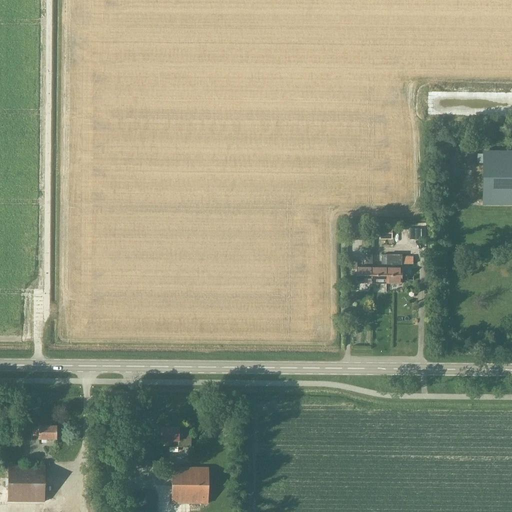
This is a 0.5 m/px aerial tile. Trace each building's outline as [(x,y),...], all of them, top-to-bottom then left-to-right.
[(511,152),(483,152),(483,204),(511,204),(511,152)] [(408,240),(421,240),(421,226),(415,226),(415,229),(409,229),(408,240)] [(346,227),(346,240),(356,240),(356,228),(346,227)] [(379,228),(379,238),(391,238),(391,228),(379,228)] [(371,283),(371,268),(371,255),(366,255),(366,268),(357,268),(356,268),(356,283),(357,283),(371,283)] [(385,284),(386,268),(386,255),(381,255),(380,268),(371,268),(371,283),(385,284)] [(385,284),(400,284),(400,268),(400,255),(395,255),(395,268),(386,268),(385,284)] [(38,440),(56,440),(56,426),(38,426),(38,427),(32,427),(32,436),(38,436),(38,440)] [(190,447),(191,430),(179,430),(179,428),(160,428),(160,441),(168,441),(168,447),(190,447)] [(43,502),(44,466),(8,466),(8,502),(43,502)] [(207,504),(207,468),(172,468),(171,503),(207,504)] [(155,511),(155,493),(135,493),(134,511),(155,511)]
